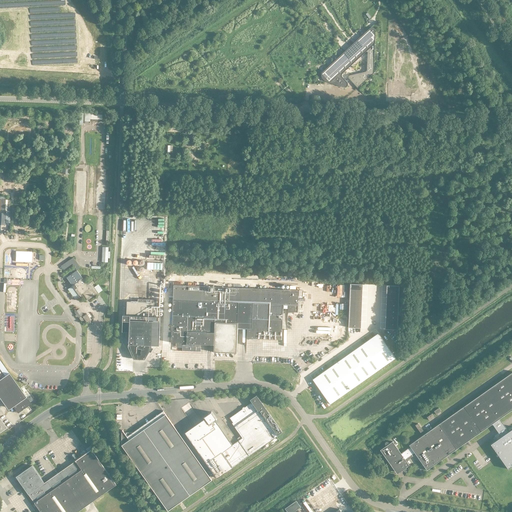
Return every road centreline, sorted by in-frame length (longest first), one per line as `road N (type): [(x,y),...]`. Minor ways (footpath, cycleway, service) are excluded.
road 1 (unclassified): [(397,508),(364,496),(288,396),(264,384),(72,401),(17,435),(0,458)]
road 2 (unclassified): [(511,122),(121,98)]
road 3 (unclassified): [(121,98),(0,98)]
